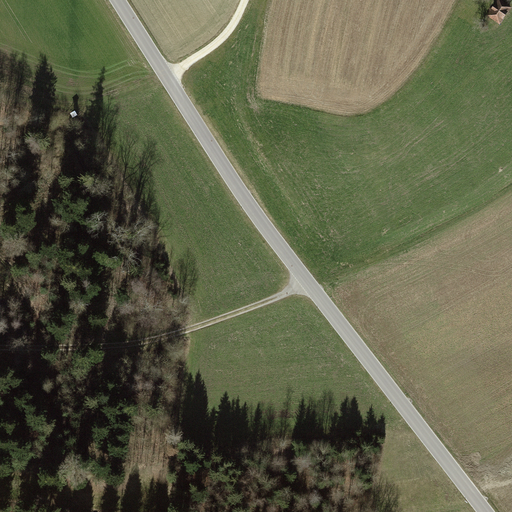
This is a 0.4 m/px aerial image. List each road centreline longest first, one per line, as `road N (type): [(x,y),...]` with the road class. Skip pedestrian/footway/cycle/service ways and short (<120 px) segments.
road 1 (tertiary): [(119,0),(228,175),(489,511)]
road 2 (track): [(311,287),(153,339),(0,346)]
